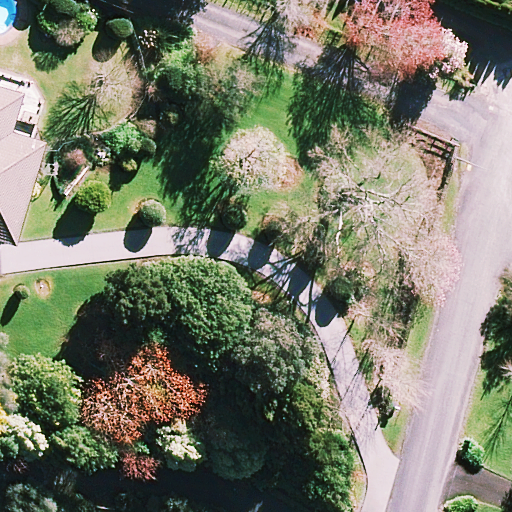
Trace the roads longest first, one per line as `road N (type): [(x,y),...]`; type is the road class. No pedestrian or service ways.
road 1 (residential): [(511,160),(416,511)]
road 2 (unknown): [(511,124),(173,0)]
road 3 (residential): [(384,0),(460,29),(494,58),(511,89)]
